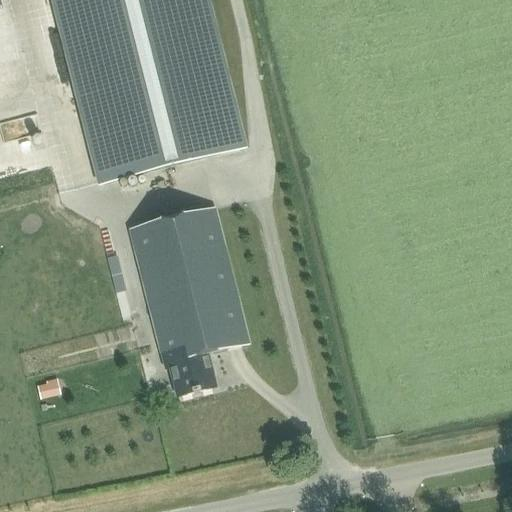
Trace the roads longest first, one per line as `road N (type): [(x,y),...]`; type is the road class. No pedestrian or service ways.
road 1 (unknown): [(318,491),(224,0)]
road 2 (unclassified): [(511,452),(214,511)]
